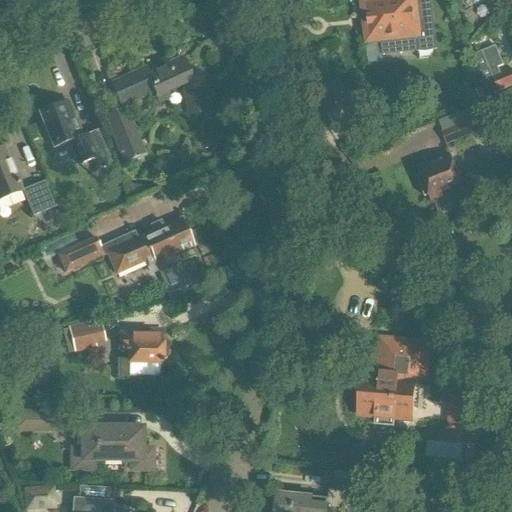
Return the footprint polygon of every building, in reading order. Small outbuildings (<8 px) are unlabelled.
[(375,0),(364,1),(368,41),(381,39),(383,55),(418,51),(415,24),(433,22),(430,0),(375,0)] [(511,0),(502,0),(497,4),(498,5),(503,10),(511,1),(511,0)] [(496,47),(473,56),(490,96),(511,86),(511,69),(500,74),(498,68),(503,66),(496,47)] [(192,81),(183,59),(168,66),(166,61),(112,85),(121,106),(155,91),(160,102),(169,98),(167,93),(184,85),(187,90),(185,90),(189,116),(207,113),(202,88),(195,89),(191,81),(192,81)] [(481,88),(470,93),(474,101),(485,96),(481,88)] [(503,116),(511,111),(511,91),(496,98),(503,116)] [(80,137),(66,102),(41,112),(55,148),(69,143),(79,166),(92,161),(95,170),(110,164),(97,131),(88,135),(88,134),(80,137)] [(125,163),(146,154),(136,132),(127,109),(106,117),(115,141),(125,163)] [(492,110),(479,115),(485,130),(498,125),(492,110)] [(445,146),(477,133),(472,121),(441,133),(445,146)] [(0,198),(22,190),(33,215),(56,205),(45,180),(22,189),(3,145),(0,146),(0,198)] [(462,187),(451,159),(419,171),(421,176),(417,178),(426,198),(429,197),(431,201),(435,200),(441,215),(473,202),(466,186),(462,187)] [(71,229),(80,225),(77,219),(68,222),(71,229)] [(60,261),(52,264),(56,273),(64,270),(65,272),(108,254),(112,264),(116,274),(145,261),(148,267),(146,268),(150,276),(160,272),(165,291),(184,286),(179,267),(178,267),(177,263),(176,262),(177,261),(175,255),(194,246),(188,233),(182,220),(177,222),(163,228),(162,225),(161,223),(152,227),(154,232),(148,235),(136,240),(134,233),(111,243),(100,248),(96,238),(58,254),(60,261)] [(106,343),(100,320),(68,328),(68,330),(63,331),(69,355),(75,354),(75,355),(97,350),(96,346),(106,343)] [(161,332),(149,332),(149,331),(148,331),(148,335),(121,334),(121,351),(126,351),(125,352),(129,352),(129,360),(118,359),(117,377),(156,378),(156,377),(160,377),(160,364),(162,364),(162,362),(166,359),(167,349),(162,347),(162,331),(161,331),(161,332)] [(357,400),(356,409),(361,412),(360,414),(377,416),(376,422),(376,427),(384,428),(394,429),(394,425),(395,417),(398,418),(411,419),(415,384),(412,384),(412,378),(427,379),(430,344),(381,340),(380,359),(377,381),(374,381),(364,380),(364,383),(359,385),(358,393),(362,396),(362,398),(357,400)] [(456,395),(455,408),(464,409),(462,433),(476,435),(480,397),(465,396),(456,395)] [(14,411),(14,433),(56,433),(56,411),(14,411)] [(143,450),(142,429),(83,429),(83,451),(73,451),(73,471),(93,470),(93,461),(132,461),(132,470),(152,470),(152,450),(143,450)] [(360,489),(361,475),(333,473),(332,487),(360,489)] [(55,487),(27,489),(29,511),(57,510),(55,487)] [(112,511),(114,502),(109,501),(110,490),(80,488),(79,499),(74,499),(73,511),(112,511)] [(326,511),(328,499),(279,493),(277,511),(326,511)]
